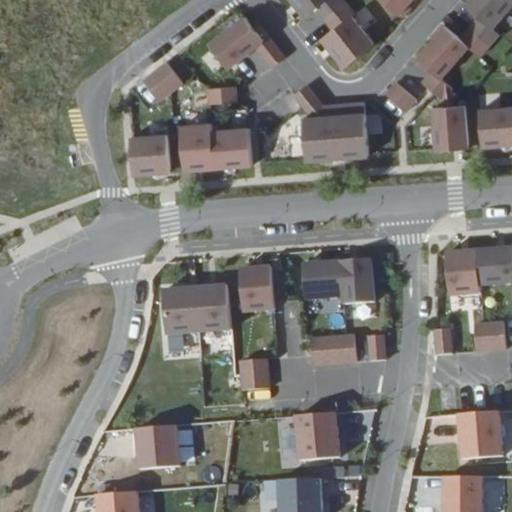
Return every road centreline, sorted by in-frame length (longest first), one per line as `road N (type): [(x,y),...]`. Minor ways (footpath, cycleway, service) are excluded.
road 1 (residential): [(403,203),(412,326),(378,511)]
road 2 (residential): [(43,511),(126,325),(121,233)]
road 3 (residential): [(121,233),(95,102),(104,80),(203,0)]
road 4 (residential): [(403,203),(259,211),(121,233)]
road 5 (residential): [(253,0),(322,85),(343,96),(367,88),(441,0)]
road 6 (residential): [(121,233),(0,288)]
